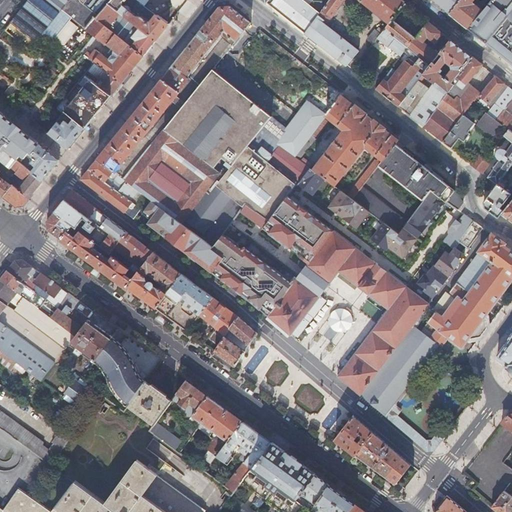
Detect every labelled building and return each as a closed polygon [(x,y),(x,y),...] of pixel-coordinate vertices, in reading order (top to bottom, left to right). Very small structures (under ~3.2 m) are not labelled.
[(53,43),(59,36),(70,22),(72,19),(85,29),(86,28),(94,17),(72,0),(27,0),(22,7),(11,22),(36,43),(43,34),(53,43)] [(108,4),(103,0),(72,0),(94,17),(96,18),(108,4)] [(169,24),(156,14),(150,22),(138,13),(136,15),(132,12),(140,2),(136,0),(111,0),(108,4),(130,21),(139,28),(155,40),(166,27),(169,24)] [(301,0),(263,0),(269,5),(304,33),(316,17),(318,15),(319,13),(301,0)] [(393,19),(406,4),(400,0),(328,0),(319,13),(318,15),(327,22),(330,17),(331,17),(344,0),(360,0),(390,23),(393,19)] [(431,0),(440,7),(449,14),(460,0),(431,0)] [(458,21),(467,28),(469,26),(483,10),(473,2),(474,0),(460,0),(449,14),(458,21)] [(485,39),(488,41),(511,9),(511,0),(491,0),(483,10),(469,26),(471,28),(471,32),(475,35),(481,40),(485,39)] [(108,4),(96,18),(108,28),(115,19),(125,26),(130,21),(108,4)] [(295,184),(308,166),(299,159),(295,156),(288,151),(284,155),(275,149),(271,154),(262,147),(257,153),(248,146),(271,116),(213,69),(251,22),(230,5),(220,7),(204,26),(185,50),(168,70),(115,137),(101,153),(98,158),(114,170),(122,176),(139,190),(144,193),(152,200),(172,215),(182,223),(185,219),(203,233),(201,236),(205,240),(212,245),(214,243),(217,238),(222,233),(233,218),(238,211),(239,210),(245,202),(269,219),(287,195),(295,184)] [(142,5),(140,8),(148,14),(150,11),(142,5)] [(511,10),(488,41),(485,43),(494,50),(511,64),(511,10)] [(88,51),(85,55),(94,62),(121,83),(130,72),(142,56),(131,47),(127,43),(108,28),(96,18),(94,17),(86,28),(95,35),(119,54),(117,56),(115,55),(115,54),(114,54),(113,55),(112,55),(109,59),(100,52),(96,57),(88,51)] [(325,49),(346,66),(358,50),(316,17),(304,33),(325,49)] [(115,19),(108,28),(127,43),(131,37),(139,28),(130,21),(125,26),(115,19)] [(415,38),(393,19),(390,23),(381,34),(378,38),(401,56),(404,52),(407,47),(415,38)] [(407,47),(430,66),(432,63),(438,55),(423,42),(427,37),(434,43),(443,34),(438,30),(428,22),(415,38),(407,47)] [(144,54),(155,40),(139,28),(131,37),(136,41),(131,47),(142,56),(144,54)] [(375,30),(367,40),(373,45),(378,38),(381,34),(375,30)] [(450,40),(439,54),(442,56),(435,65),(432,63),(430,66),(425,72),(422,75),(435,84),(435,85),(437,82),(449,91),(453,85),(472,58),(461,49),(450,40)] [(430,66),(407,47),(404,52),(409,56),(388,81),(384,78),(376,89),(387,97),(397,106),(405,97),(400,94),(421,68),(425,72),(430,66)] [(438,55),(432,63),(435,65),(442,56),(439,54),(438,55)] [(453,85),(449,91),(447,94),(454,99),(465,85),(481,65),(479,63),(472,58),(453,85)] [(98,85),(111,95),(113,93),(121,83),(94,62),(88,71),(101,80),(98,85)] [(370,85),(376,89),(385,77),(376,70),(367,82),(370,85)] [(65,98),(58,106),(63,110),(65,112),(74,119),(85,128),(100,109),(111,95),(98,85),(90,79),(85,75),(81,80),(86,84),(69,105),(66,103),(68,100),(65,98)] [(435,84),(422,75),(405,97),(397,106),(405,112),(410,116),(435,84)] [(501,81),(495,76),(479,96),(475,101),(477,103),(480,100),(487,105),(504,83),(501,81)] [(435,85),(435,84),(410,116),(423,126),(447,94),(449,91),(437,82),(435,85)] [(465,85),(454,99),(460,104),(471,90),(465,85)] [(511,100),(511,89),(508,86),(496,102),(495,102),(487,111),(491,115),(497,119),(511,100)] [(447,94),(423,126),(431,133),(443,142),(463,114),(469,107),(473,100),(475,101),(479,96),(471,90),(460,104),(454,99),(447,94)] [(352,198),(360,189),(378,165),(395,143),(396,142),(399,139),(372,118),(342,94),(333,106),(331,108),(327,114),(326,115),(338,125),(340,123),(348,129),(342,135),(340,134),(313,169),(324,177),(334,185),(361,149),(360,148),(363,144),(378,156),(376,160),(375,159),(348,195),(352,198)] [(321,110),(327,114),(331,108),(313,96),(309,101),(321,110)] [(477,103),(475,101),(473,100),(469,107),(476,113),(481,106),(477,103)] [(511,100),(497,119),(508,129),(511,131),(511,100)] [(324,117),(326,115),(327,114),(321,110),(309,101),(299,114),(296,118),(314,131),(324,117)] [(32,153),(40,144),(0,111),(0,145),(17,159),(20,155),(24,158),(29,152),(32,153)] [(463,114),(443,142),(449,146),(451,148),(459,138),(463,142),(469,133),(467,132),(474,123),(463,114)] [(328,121),(324,117),(314,131),(311,134),(315,137),(328,121)] [(288,151),(295,156),(311,134),(314,131),(296,118),(277,143),(279,144),(288,151)] [(85,128),(74,119),(70,123),(68,122),(65,120),(61,125),(58,121),(48,133),(68,149),(76,139),(85,128)] [(511,131),(508,129),(503,135),(507,138),(511,142),(504,153),(503,152),(502,152),(501,152),(500,152),(499,152),(499,153),(498,153),(498,154),(498,155),(498,156),(499,156),(499,157),(501,158),(487,177),(490,179),(496,184),(497,184),(499,180),(511,163),(511,131)] [(295,156),(299,159),(315,137),(311,134),(295,156)] [(395,143),(378,165),(422,200),(430,189),(446,201),(454,207),(455,207),(460,199),(454,190),(452,189),(415,159),(395,143)] [(29,170),(43,181),(55,166),(59,160),(40,144),(32,153),(31,155),(34,158),(31,162),(36,166),(33,169),(31,168),(29,170)] [(284,155),(288,151),(279,144),(275,149),(284,155)] [(17,160),(17,159),(0,145),(0,193),(1,194),(16,205),(24,204),(26,202),(43,181),(29,170),(20,163),(17,160)] [(471,164),(482,173),(486,167),(489,162),(479,154),(471,164)] [(131,200),(139,190),(122,176),(118,182),(110,176),(114,170),(98,158),(90,167),(81,179),(103,195),(125,211),(133,201),(131,200)] [(309,165),(308,166),(295,184),(296,185),(297,183),(311,194),(324,177),(313,169),(309,165)] [(497,184),(496,184),(483,202),(484,207),(491,212),(497,217),(503,211),(503,210),(500,207),(510,194),(502,187),(504,184),(499,180),(497,184)] [(68,194),(64,199),(91,219),(92,217),(90,215),(96,207),(92,204),(73,189),(68,194)] [(356,227),(369,210),(352,198),(348,195),(341,189),(328,206),(356,227)] [(405,224),(360,189),(352,198),(369,210),(384,221),(398,232),(405,224)] [(446,201),(430,189),(422,200),(405,224),(398,232),(384,221),(371,238),(385,249),(388,245),(402,256),(427,225),(426,224),(437,210),(438,211),(446,201)] [(389,309),(338,376),(340,377),(353,388),(360,394),(367,400),(375,406),(386,415),(396,402),(440,345),(430,337),(413,324),(428,303),(385,271),(381,267),(375,263),(357,249),(359,246),(355,244),(354,246),(287,195),(269,219),(245,202),(239,210),(308,262),(305,266),(300,273),(296,277),(294,276),(290,282),(244,246),(242,248),(222,233),(217,238),(214,243),(212,245),(205,240),(201,236),(191,229),(186,225),(182,223),(172,215),(152,200),(143,213),(151,219),(149,223),(150,224),(178,246),(206,266),(234,288),(249,299),(257,305),(279,325),(290,334),(319,295),(323,290),(328,283),(338,270),(358,286),(363,290),(368,293),(389,309)] [(80,230),(95,242),(97,244),(99,241),(96,239),(102,231),(91,223),(93,221),(91,219),(64,199),(62,201),(55,211),(72,224),(80,230)] [(511,199),(503,211),(511,217),(511,199)] [(109,233),(116,223),(96,207),(90,215),(92,217),(91,219),(93,221),(109,233)] [(133,209),(129,214),(134,218),(137,214),(138,213),(133,209)] [(129,268),(112,255),(109,259),(101,253),(92,246),(95,242),(80,230),(75,237),(67,231),(72,224),(55,211),(53,213),(47,221),(48,228),(54,232),(61,238),(101,267),(127,286),(132,279),(125,273),(129,268)] [(423,290),(433,297),(464,255),(455,248),(459,242),(459,241),(473,221),(467,216),(464,214),(458,222),(456,220),(448,230),(448,234),(443,241),(453,249),(449,254),(444,251),(425,276),(423,275),(417,282),(425,287),(423,290)] [(191,229),(201,236),(203,233),(185,219),(182,223),(186,225),(191,229)] [(479,225),(473,221),(459,241),(459,242),(468,248),(483,228),(479,225)] [(110,234),(119,241),(127,231),(116,223),(109,233),(110,234)] [(75,237),(80,230),(72,224),(67,231),(75,237)] [(119,241),(112,250),(114,252),(116,249),(141,268),(154,251),(140,241),(127,231),(119,241)] [(109,253),(112,250),(119,241),(110,234),(101,246),(104,248),(109,253)] [(511,252),(511,249),(492,235),(450,291),(457,297),(455,300),(447,294),(435,310),(434,311),(427,321),(437,328),(430,337),(440,345),(441,345),(447,336),(461,346),(467,338),(468,339),(480,336),(487,327),(486,316),(484,315),(511,277),(511,252),(511,253),(511,252)] [(101,253),(104,248),(101,246),(97,244),(95,242),(92,246),(101,253)] [(112,255),(109,253),(104,248),(101,253),(109,259),(112,255)] [(142,297),(155,307),(181,272),(167,262),(154,251),(141,268),(136,273),(132,279),(127,286),(142,297)] [(13,263),(6,271),(20,281),(23,283),(27,277),(51,295),(47,300),(57,308),(67,292),(45,276),(23,259),(16,260),(13,263)] [(132,279),(136,273),(129,268),(125,273),(132,279)] [(3,276),(0,279),(0,280),(45,313),(50,317),(57,308),(47,300),(38,294),(34,300),(32,298),(33,296),(18,285),(20,281),(6,271),(3,276)] [(181,272),(155,307),(160,311),(163,313),(167,315),(193,281),(187,277),(181,272)] [(45,313),(0,280),(0,320),(14,331),(26,340),(32,332),(23,325),(7,313),(5,314),(1,312),(11,299),(13,302),(26,312),(25,313),(30,317),(31,315),(35,318),(38,314),(42,317),(45,313)] [(193,281),(167,315),(184,328),(186,329),(198,313),(199,314),(212,296),(193,281)] [(70,295),(67,292),(57,308),(50,317),(75,336),(82,327),(75,321),(86,306),(70,295)] [(435,310),(447,294),(444,292),(432,308),(435,310)] [(212,296),(199,314),(214,325),(226,307),(212,296)] [(82,327),(94,312),(86,306),(75,321),(82,327)] [(226,307),(214,325),(217,327),(226,334),(229,329),(238,316),(226,307)] [(328,322),(329,326),(332,329),(335,332),(339,333),(344,333),(348,332),(351,329),(353,325),(354,321),(353,316),(351,313),(348,310),(345,308),(341,308),(337,309),(333,311),(330,314),(329,318),(328,322)] [(82,327),(75,336),(70,342),(76,346),(73,350),(79,354),(82,351),(92,358),(91,360),(94,361),(97,357),(112,336),(117,329),(104,320),(94,312),(82,327)] [(247,324),(238,316),(229,329),(249,344),(257,332),(247,324)] [(0,342),(1,340),(0,339),(0,331),(9,338),(14,331),(0,320),(0,342)] [(249,344),(229,329),(226,334),(225,335),(245,350),(249,344)] [(30,343),(26,340),(14,331),(9,338),(0,331),(0,339),(1,340),(0,342),(0,349),(16,362),(22,354),(25,350),(30,343)] [(511,333),(511,334),(510,337),(511,338),(497,356),(505,363),(504,365),(511,370),(511,333)] [(225,335),(214,350),(217,352),(235,365),(245,350),(225,335)] [(134,396),(143,383),(145,381),(142,378),(139,374),(137,372),(133,361),(130,355),(128,353),(125,348),(121,344),(112,336),(97,357),(100,360),(103,363),(107,368),(110,374),(113,381),(115,385),(116,388),(120,393),(131,401),(134,396)] [(44,354),(55,362),(56,360),(61,353),(41,339),(35,347),(37,349),(44,354)] [(37,349),(35,347),(30,343),(25,350),(32,355),(37,349)] [(0,360),(11,369),(12,367),(21,373),(25,368),(16,362),(0,349),(0,360)] [(61,353),(56,360),(60,363),(61,360),(62,361),(67,355),(63,351),(61,353)] [(22,354),(16,362),(25,368),(41,381),(55,362),(44,354),(35,365),(22,354)] [(477,384),(473,371),(468,372),(472,385),(477,384)] [(65,394),(74,401),(86,384),(85,383),(80,380),(79,379),(77,382),(75,380),(65,394)] [(197,387),(186,380),(173,398),(177,402),(181,397),(183,398),(179,403),(180,404),(175,410),(189,420),(208,395),(197,387)] [(131,401),(128,405),(154,424),(156,422),(171,400),(169,398),(166,396),(167,396),(151,384),(151,385),(145,381),(143,383),(134,396),(131,401)] [(0,426),(52,465),(71,437),(59,428),(54,436),(56,437),(52,443),(52,445),(48,450),(42,446),(43,443),(0,411),(0,386),(1,385),(0,384),(0,426)] [(228,441),(243,421),(225,408),(208,395),(189,420),(198,427),(207,434),(211,429),(215,432),(214,433),(214,434),(214,435),(214,436),(215,436),(216,436),(217,436),(217,435),(218,434),(228,441)] [(58,408),(65,413),(71,404),(64,399),(58,408)] [(396,402),(386,415),(399,427),(415,440),(427,451),(434,449),(442,440),(433,433),(429,438),(399,413),(403,408),(396,402)] [(511,413),(509,414),(501,423),(511,430),(511,413)] [(345,446),(355,453),(373,431),(361,421),(355,414),(335,439),(345,446)] [(241,481),(271,442),(258,432),(243,421),(228,441),(223,446),(221,450),(232,459),(236,453),(232,451),(239,442),(242,444),(239,448),(239,449),(244,452),(240,457),(245,460),(225,486),(233,493),(241,481)] [(156,422),(154,424),(150,430),(172,447),(179,438),(163,427),(156,422)] [(387,443),(373,431),(355,453),(371,465),(395,483),(397,480),(409,465),(411,463),(387,443)] [(211,437),(223,446),(228,441),(218,434),(217,435),(217,436),(216,436),(215,436),(214,436),(214,435),(214,434),(211,437)] [(280,448),(271,442),(241,481),(282,511),(299,511),(304,506),(296,500),(315,474),(312,472),(311,473),(309,471),(310,470),(308,469),(307,469),(305,468),(306,467),(298,462),(280,448)] [(511,469),(511,461),(507,457),(503,462),(511,469)] [(0,511),(204,511),(205,510),(158,475),(137,460),(105,504),(74,482),(51,511),(18,489),(3,510),(0,507),(0,511)] [(296,500),(304,506),(305,507),(309,502),(314,506),(329,484),(318,476),(315,474),(296,500)] [(348,511),(355,503),(334,488),(329,484),(314,506),(310,511),(348,511)] [(511,511),(511,496),(504,490),(500,496),(496,500),(491,506),(498,511),(511,511)] [(465,511),(466,511),(454,500),(447,495),(435,511),(465,511)] [(366,511),(358,506),(355,503),(348,511),(366,511)]
